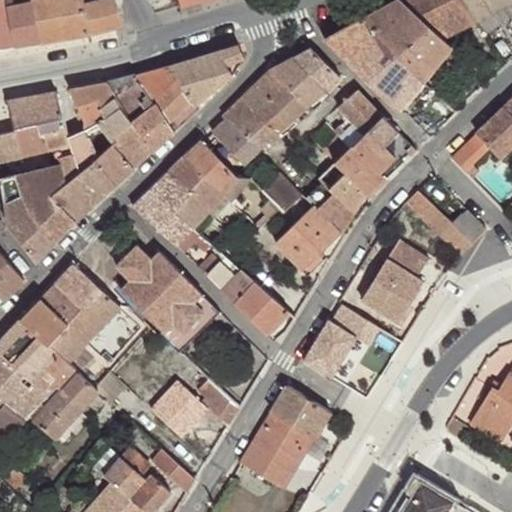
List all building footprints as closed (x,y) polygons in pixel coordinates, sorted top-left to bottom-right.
[(0,0),(0,48),(42,42),(34,0),(0,0)] [(58,0),(34,0),(42,42),(65,38),(58,0)] [(96,0),(85,3),(84,0),(58,0),(65,38),(83,35),(94,33),(123,24),(116,0),(96,0)] [(399,55),(432,28),(400,0),(398,0),(363,19),(399,55)] [(438,11),(431,0),(400,0),(432,28),(443,37),(472,23),(456,0),(438,11)] [(431,0),(438,11),(456,0),(472,23),(479,20),(465,0),(431,0)] [(511,0),(465,0),(479,20),(500,9),(511,27),(511,0)] [(399,55),(363,19),(325,40),(397,111),(424,80),(399,55)] [(453,47),(443,37),(432,28),(399,55),(424,80),(453,47)] [(240,44),(170,66),(179,79),(178,79),(199,106),(235,74),(247,59),(240,44)] [(312,47),(294,56),(325,91),(341,77),(312,47)] [(325,91),(294,56),(270,69),(291,90),(307,107),(325,91)] [(179,79),(170,66),(137,74),(156,102),(178,79),(179,79)] [(291,90),(270,69),(242,97),(262,117),(279,101),(291,90)] [(110,81),(109,82),(134,119),(156,102),(137,74),(110,81)] [(134,119),(154,148),(202,109),(199,106),(178,79),(156,102),(134,119)] [(109,82),(70,90),(85,121),(87,131),(94,128),(98,132),(104,128),(111,137),(134,119),(109,82)] [(294,119),(307,107),(291,90),(279,101),(294,119)] [(383,117),(358,90),(338,108),(349,118),(365,134),(383,117)] [(8,101),(11,111),(16,131),(42,124),(45,133),(66,128),(58,92),(8,101)] [(278,133),(262,117),(242,97),(225,115),(227,118),(260,149),(278,133)] [(511,99),(477,133),(491,147),(501,159),(511,149),(511,99)] [(279,101),(262,117),(278,133),(294,119),(279,101)] [(416,152),(383,117),(365,134),(351,147),(338,158),(335,162),(346,172),(329,188),(356,211),(367,193),(370,196),(416,152)] [(260,149),(227,118),(213,132),(244,164),(260,149)] [(351,147),(365,134),(349,118),(334,131),(338,135),(351,147)] [(114,141),(135,166),(154,148),(134,119),(111,137),(114,141)] [(66,128),(45,133),(50,149),(56,148),(61,163),(65,183),(99,156),(87,132),(87,131),(85,121),(67,136),(66,128)] [(42,124),(16,131),(23,156),(50,149),(45,133),(42,124)] [(16,131),(0,135),(0,161),(23,156),(16,131)] [(491,147),(477,133),(452,157),(466,171),(491,147)] [(338,158),(351,147),(338,135),(328,145),(338,158)] [(237,174),(203,139),(186,156),(224,194),(238,178),(237,174)] [(99,156),(65,183),(51,195),(77,220),(135,166),(114,141),(99,156)] [(224,194),(186,156),(169,173),(193,192),(176,210),(194,227),(224,194)] [(323,182),(329,188),(346,172),(335,162),(319,179),(323,182)] [(193,192),(169,173),(152,189),(176,210),(193,192)] [(30,209),(15,174),(1,177),(8,224),(35,260),(55,241),(30,209)] [(299,191),(285,175),(267,191),(273,199),(281,207),(299,191)] [(224,194),(232,202),(252,176),(240,177),(238,178),(224,194)] [(343,232),(356,211),(329,188),(323,182),(307,198),(314,206),(342,233),(343,232)] [(213,244),(202,234),(194,227),(176,210),(152,189),(133,206),(177,245),(187,235),(194,243),(206,252),(213,244)] [(405,203),(425,221),(438,208),(419,189),(405,203)] [(285,211),(303,194),(299,191),(281,207),(285,211)] [(202,234),(232,202),(224,194),(194,227),(202,234)] [(30,209),(55,241),(77,220),(51,195),(30,209)] [(271,217),(281,207),(273,199),(262,209),(271,217)] [(342,233),(314,206),(276,242),(304,270),(342,233)] [(440,235),(461,255),(488,227),(468,207),(453,222),(440,235)] [(425,221),(440,235),(453,222),(438,208),(425,221)] [(187,235),(177,245),(185,252),(194,243),(187,235)] [(392,260),(421,278),(433,260),(404,241),(392,260)] [(180,353),(222,311),(161,249),(152,259),(137,244),(116,264),(131,280),(121,290),(162,331),(159,334),(180,353)] [(25,279),(0,252),(0,294),(4,299),(25,279)] [(216,253),(201,267),(208,275),(223,260),(216,253)] [(243,268),(228,255),(223,260),(208,275),(223,289),(243,268)] [(392,260),(388,258),(362,299),(399,322),(425,281),(421,278),(392,260)] [(121,306),(75,263),(57,282),(84,308),(50,345),(68,362),(121,306)] [(223,289),(268,334),(290,311),(243,268),(223,289)] [(84,308),(57,282),(21,320),(50,345),(84,308)] [(403,342),(340,301),(330,319),(345,329),(364,342),(392,360),(403,342)] [(345,329),(330,319),(314,345),(329,356),(345,329)] [(77,369),(68,362),(50,345),(21,320),(0,341),(0,353),(50,398),(77,369)] [(392,360),(364,342),(353,360),(381,377),(392,360)] [(329,356),(314,345),(305,359),(321,369),(329,356)] [(50,398),(0,353),(0,399),(6,405),(25,421),(28,417),(30,418),(50,398)] [(81,372),(77,369),(50,398),(30,418),(35,423),(56,440),(100,390),(81,372)] [(499,390),(493,387),(472,421),(503,440),(511,425),(511,369),(503,384),(499,390)] [(240,408),(240,407),(209,379),(199,389),(207,398),(203,402),(228,426),(240,408)] [(497,380),(493,387),(499,390),(503,384),(497,380)] [(306,452),(331,411),(288,384),(241,461),(275,483),(298,447),(306,452)] [(6,405),(0,413),(0,442),(4,446),(25,421),(6,405)] [(144,506),(150,511),(152,511),(172,492),(147,470),(152,463),(133,446),(123,457),(111,447),(94,466),(112,482),(144,506)] [(283,488),(306,452),(298,447),(275,483),(283,488)] [(188,492),(197,478),(163,449),(153,460),(188,492)] [(0,473),(5,478),(16,467),(0,452),(0,473)] [(17,489),(28,477),(16,467),(5,478),(17,489)] [(390,511),(446,511),(453,501),(412,476),(390,511)] [(138,511),(144,506),(112,482),(83,511),(138,511)] [(471,511),(453,501),(446,511),(471,511)]
